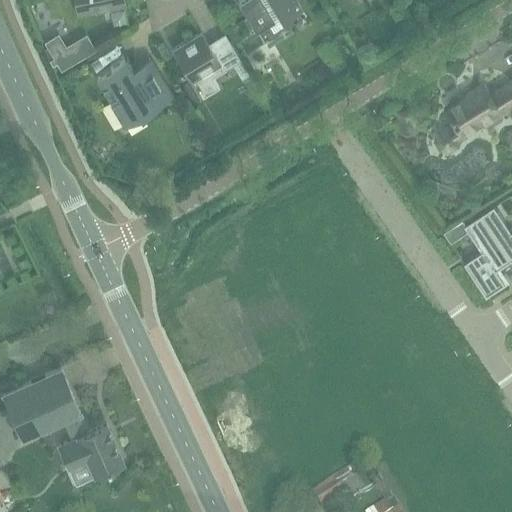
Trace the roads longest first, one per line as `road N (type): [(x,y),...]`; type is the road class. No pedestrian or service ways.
road 1 (residential): [(94,250),(511,8)]
road 2 (tertiary): [(214,511),(94,250)]
road 3 (tertiary): [(94,250),(0,44)]
road 4 (residential): [(344,150),(470,333)]
